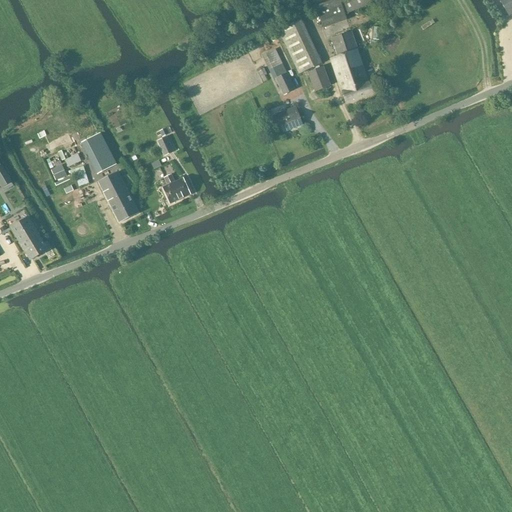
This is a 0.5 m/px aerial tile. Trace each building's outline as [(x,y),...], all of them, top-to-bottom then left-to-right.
[(323,28),(347,20),(339,0),(334,0),(316,6),(323,28)] [(511,0),(499,0),(508,16),(511,13),(511,0)] [(299,75),(321,64),(300,20),(278,31),(299,75)] [(345,102),(372,93),(351,32),(330,38),(337,57),(331,59),(345,102)] [(275,49),(263,55),(275,79),(287,73),(282,64),(275,49)] [(315,92),(330,86),(323,67),(307,73),(315,92)] [(283,96),(295,90),(287,73),(275,79),(283,96)] [(150,123),(159,118),(153,106),(144,111),(150,123)] [(295,107),(287,110),(272,116),(275,126),(280,124),(283,132),(302,125),(295,107)] [(116,163),(101,133),(84,141),(100,172),(116,163)] [(159,142),(165,156),(174,152),(167,138),(159,142)] [(81,161),(78,155),(66,160),(69,167),(81,161)] [(0,183),(2,187),(11,182),(0,164),(0,183)] [(61,167),(52,171),(56,180),(65,176),(61,167)] [(82,167),(70,171),(72,177),(75,176),(79,187),(88,185),(82,167)] [(138,213),(118,172),(99,182),(119,223),(138,213)] [(170,204),(190,195),(183,179),(174,183),(171,176),(165,179),(168,185),(162,188),(170,204)] [(30,260),(47,250),(47,249),(44,244),(28,217),(10,227),(30,260)]
